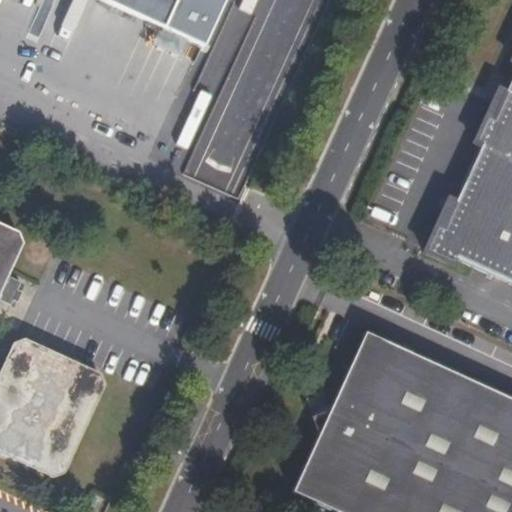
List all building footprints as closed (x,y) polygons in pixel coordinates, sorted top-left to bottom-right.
[(92,0),(209,53),(232,0),(92,0)] [(511,87),(482,152),(475,149),(462,176),(469,180),(444,234),(437,231),(424,258),(454,272),(459,260),(511,285),(511,87)] [(0,289),(18,249),(13,236),(0,229),(0,289)] [(316,438),(290,495),(327,511),(511,511),(511,400),(363,332),(328,411),(307,420),(316,438)] [(0,459),(49,481),(63,475),(102,387),(97,375),(23,342),(10,348),(0,370),(0,459)]
